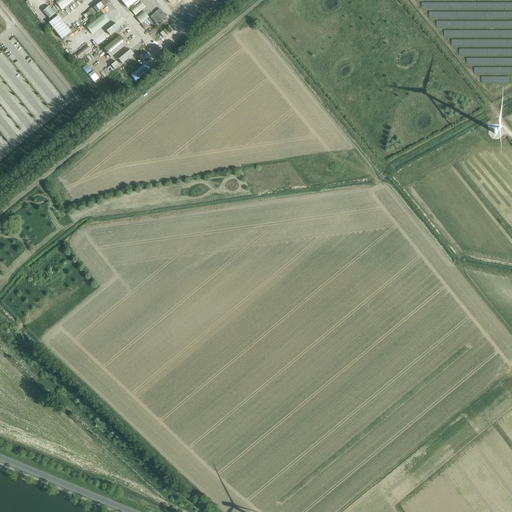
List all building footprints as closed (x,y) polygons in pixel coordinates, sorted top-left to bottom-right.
[(62,10),(74,0),(57,0),(55,2),(62,10)] [(86,22),(98,13),(98,12),(108,5),(104,0),(103,0),(83,14),(86,18),(84,19),(86,22)] [(122,0),(121,1),(128,8),(137,0),(122,0)] [(140,2),(130,10),(135,16),(145,8),(140,2)] [(55,14),(49,6),(43,11),(49,19),(55,14)] [(166,17),(159,8),(150,17),(157,25),(166,17)] [(144,12),(136,18),(141,24),(149,18),(144,12)] [(109,21),(103,13),(85,26),(92,35),(109,21)] [(194,26),(186,16),(183,19),(191,28),(194,26)] [(148,27),(153,23),(149,18),(144,22),(148,27)] [(119,28),(116,23),(106,31),(110,35),(119,28)] [(97,38),(102,43),(105,39),(101,35),(97,38)] [(120,35),(104,49),(111,57),(127,44),(120,35)] [(92,51),(87,45),(75,55),(80,61),(92,51)] [(133,54),(130,50),(118,59),(122,64),(133,54)] [(150,55),(149,53),(141,59),(143,61),(150,55)] [(131,74),(136,80),(153,66),(149,61),(131,74)] [(116,63),(109,68),(113,73),(120,67),(116,63)] [(88,64),(83,68),(91,78),(96,73),(88,64)]
